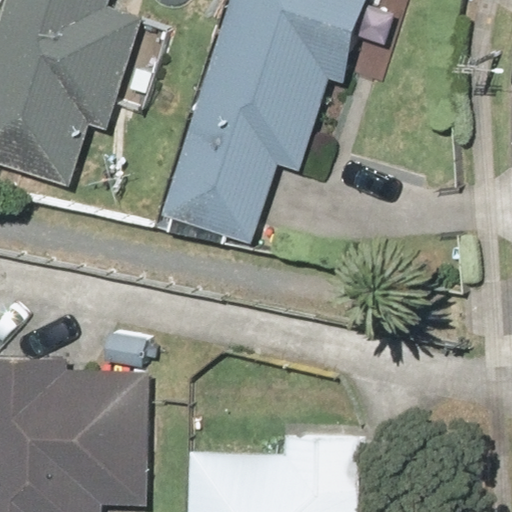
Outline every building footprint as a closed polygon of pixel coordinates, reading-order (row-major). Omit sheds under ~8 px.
[(139,0),(15,0),(0,52),(0,165),(83,190),(139,0)] [(373,0),(244,0),(173,220),(251,245),(278,165),(316,178),(373,0)] [(172,173),(133,157),(113,206),(153,222),(172,173)] [(85,363),(0,361),(0,511),(155,511),(158,376),(85,375),(85,363)] [(286,428),(283,459),(207,455),(206,511),(374,511),(373,487),(391,488),(396,438),(286,428)]
